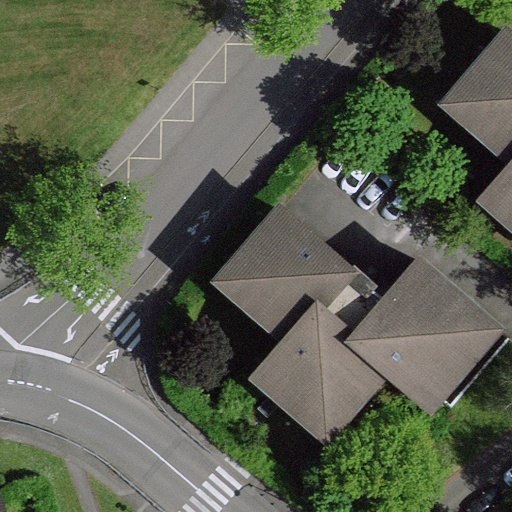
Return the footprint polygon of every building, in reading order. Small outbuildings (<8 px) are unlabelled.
[(467,85),(485,101),(468,123),(511,160),(511,171),(486,203),(511,225),(511,37),(509,35),(467,85)] [(468,123),(485,101),(467,85),(449,107),(468,123)] [(282,212),(238,262),(258,279),(240,300),(289,344),(258,380),(309,424),(326,402),(346,420),(387,371),(431,407),(488,344),(459,321),(473,307),(420,262),(385,300),(372,290),(375,285),(354,265),(351,270),(282,212)] [(220,284),(240,300),(258,279),(238,262),(220,284)] [(500,330),(473,307),(459,321),(488,344),(500,330)] [(326,402),(309,424),(329,441),(346,420),(326,402)]
